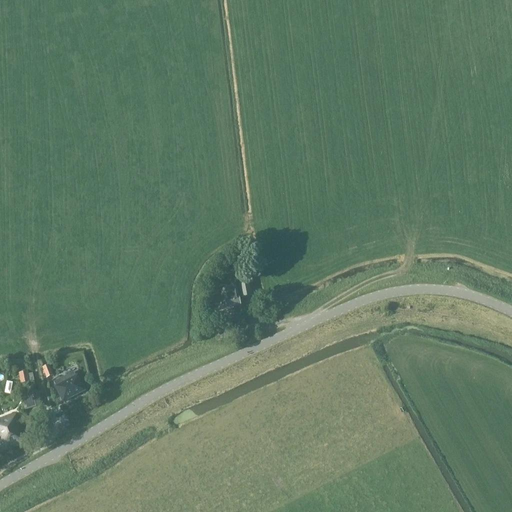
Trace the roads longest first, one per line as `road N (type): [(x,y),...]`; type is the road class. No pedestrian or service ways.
road 1 (tertiary): [(0,484),(154,397),(361,303),(412,289),(453,291),(511,312)]
road 2 (track): [(474,295),(426,275),(378,278),(306,328)]
